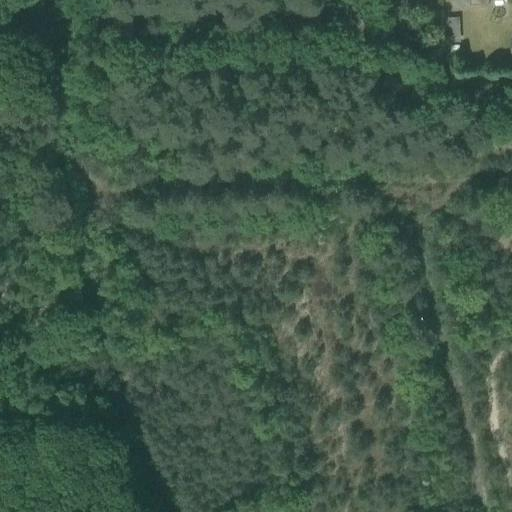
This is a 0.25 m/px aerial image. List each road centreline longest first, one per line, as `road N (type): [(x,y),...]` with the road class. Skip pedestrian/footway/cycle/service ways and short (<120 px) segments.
road 1 (track): [(511,353),(493,359),(488,370),(511,489)]
road 2 (track): [(399,186),(511,251)]
